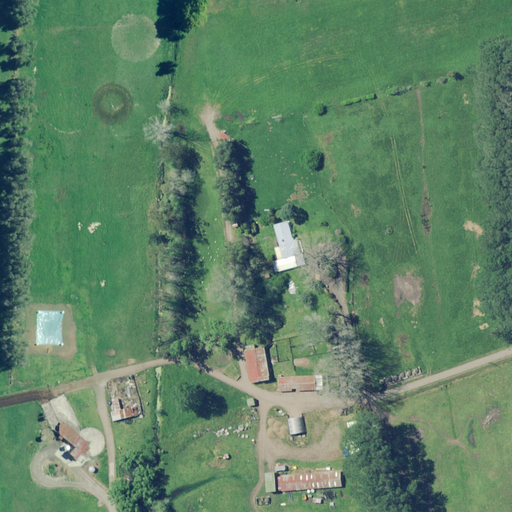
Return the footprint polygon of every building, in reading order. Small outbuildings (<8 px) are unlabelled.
[(295,240),(290,221),(276,225),(281,247),(276,248),(279,260),(274,262),(276,272),(305,265),(299,239),(295,240)] [(271,380),(265,347),(247,351),(252,383),(271,380)] [(317,390),(317,376),(280,377),(281,391),(317,390)] [(139,415),(137,406),(112,412),(114,421),(139,415)] [(304,433),(301,417),(288,419),(291,435),(304,433)] [(61,440),(63,438),(73,447),(67,454),(75,461),(81,453),(84,455),(89,449),(86,446),(88,444),(62,422),(59,426),(58,434),(60,435),(58,438),(61,440)] [(279,491),(343,487),(342,471),(278,476),(278,473),(268,474),(269,492),(279,491)]
